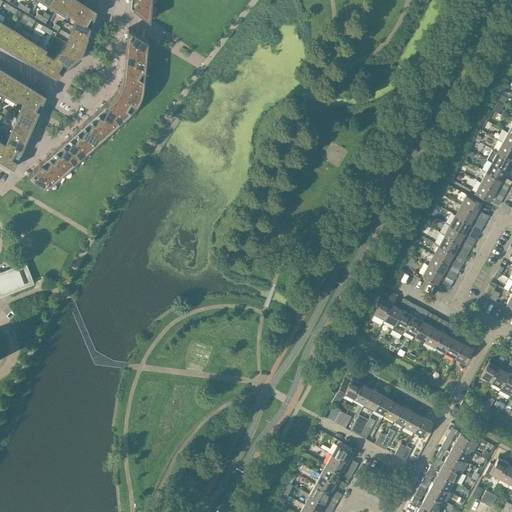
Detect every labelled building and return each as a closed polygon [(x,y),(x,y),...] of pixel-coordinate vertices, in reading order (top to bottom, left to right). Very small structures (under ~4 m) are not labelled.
[(58,10),(63,0),(51,0),(49,4),(58,10)] [(67,15),(68,12),(74,0),(63,0),(58,10),(67,15)] [(75,16),(91,25),(97,8),(82,0),(74,0),(68,12),(75,16)] [(130,0),(130,5),(150,19),(152,4),(144,0),(130,0)] [(72,25),(88,34),(91,25),(75,16),(72,25)] [(0,25),(0,43),(1,44),(12,26),(3,21),(0,25)] [(70,33),(85,42),(88,34),(72,25),(70,33)] [(1,44),(10,50),(21,31),(12,26),(1,44)] [(128,27),(127,37),(147,49),(148,39),(128,27)] [(10,50),(19,55),(30,37),(21,31),(10,50)] [(66,42),(82,51),(83,50),(83,49),(85,42),(70,33),(67,39),(67,41),(66,42)] [(19,55),(28,60),(38,42),(30,37),(19,55)] [(127,37),(126,47),(146,59),(147,49),(127,37)] [(28,60),(37,65),(45,50),(46,50),(47,47),(38,42),(28,60)] [(60,48),(76,58),(79,56),(80,54),(81,53),(82,51),(66,42),(65,44),(60,48)] [(126,47),(125,57),(145,69),(146,59),(126,47)] [(53,55),(69,65),(76,58),(60,48),(54,55),(53,55)] [(37,65),(56,77),(69,65),(53,55),(54,55),(46,50),(45,50),(37,65)] [(106,102),(126,114),(132,108),(137,102),(139,100),(140,97),(141,94),(142,91),(143,88),(144,85),(145,69),(125,57),(123,72),(122,76),(121,81),(119,85),(117,89),(115,92),(112,96),(109,99),(106,102)] [(0,66),(0,87),(9,72),(0,66)] [(0,90),(7,95),(18,77),(9,72),(0,87),(0,90)] [(16,100),(18,97),(27,82),(18,77),(7,95),(16,100)] [(23,100),(39,109),(46,93),(27,82),(18,97),(23,100)] [(20,108),(35,118),(39,109),(23,100),(20,108)] [(96,111),(116,123),(126,114),(106,102),(104,103),(96,111)] [(16,117),(32,126),(35,118),(20,108),(16,117)] [(89,117),(109,129),(116,123),(96,111),(89,117)] [(13,125),(28,134),(32,126),(16,117),(13,125)] [(82,123),(102,135),(109,129),(89,117),(82,123)] [(75,130),(95,142),(102,135),(82,123),(75,130)] [(9,133),(25,143),(28,134),(13,125),(9,133)] [(68,136),(88,148),(95,142),(75,130),(68,136)] [(511,133),(507,131),(502,141),(511,146),(511,133)] [(5,142),(21,151),(25,143),(9,133),(5,141),(5,142)] [(61,142),(81,154),(88,148),(68,136),(61,142)] [(0,158),(14,167),(21,151),(5,142),(5,141),(0,138),(0,158)] [(511,146),(502,141),(496,151),(511,159),(511,158),(511,146)] [(54,149),(74,161),(81,154),(61,142),(54,149)] [(506,169),(511,172),(511,167),(510,165),(511,162),(511,159),(496,151),(492,148),(486,158),(491,161),(506,169)] [(47,155),(67,167),(74,161),(54,149),(47,155)] [(40,161),(61,173),(67,167),(47,155),(40,161)] [(33,168),(54,180),(61,173),(40,161),(33,168)] [(485,171),(501,179),(506,169),(491,161),(485,171)] [(26,174),(46,186),(54,180),(33,168),(26,174)] [(480,181),(495,189),(501,179),(485,171),(480,181)] [(474,191),(489,200),(495,189),(480,181),(474,191)] [(460,204),(475,212),(481,202),(466,193),(460,204)] [(455,214),(470,222),(475,212),(460,204),(455,214)] [(449,224),(464,232),(470,222),(455,214),(449,224)] [(444,234),(459,242),(464,232),(449,224),(444,234)] [(438,244),(453,252),(459,242),(444,234),(438,244)] [(433,254),(448,262),(452,265),(454,261),(455,259),(451,257),(453,252),(438,244),(433,254)] [(427,264),(443,272),(448,262),(433,254),(427,264)] [(0,271),(0,296),(34,283),(26,261),(0,271)] [(422,274),(437,282),(443,272),(427,264),(422,274)] [(483,294),(489,297),(495,286),(489,283),(483,294)] [(381,324),(384,318),(392,303),(393,303),(398,294),(394,292),(392,296),(385,292),(371,318),(381,324)] [(384,318),(394,323),(402,308),(393,303),(392,303),(384,318)] [(394,323),(404,329),(412,314),(413,314),(418,305),(414,303),(409,312),(402,308),(394,323)] [(404,329),(414,334),(422,319),(423,319),(428,310),(424,308),(421,314),(417,316),(413,314),(412,314),(404,329)] [(414,334),(424,340),(432,325),(423,319),(422,319),(414,334)] [(424,340),(434,345),(442,330),(432,325),(424,340)] [(434,345),(444,351),(452,335),(453,336),(458,327),(454,325),(449,333),(442,330),(434,345)] [(444,351),(454,356),(462,341),(453,336),(452,335),(444,351)] [(454,356),(465,362),(473,347),(478,338),(474,336),(469,344),(462,341),(454,356)] [(480,375),(491,381),(499,365),(489,360),(480,375)] [(491,381),(501,386),(509,371),(511,365),(511,361),(510,360),(505,369),(499,365),(491,381)] [(509,395),(511,392),(511,389),(511,372),(509,371),(501,386),(499,389),(509,395)] [(344,392),(354,397),(362,382),(352,376),(349,381),(344,379),(336,393),(342,397),(344,392)] [(354,397),(364,403),(372,387),(362,382),(354,397)] [(364,403),(374,408),(382,393),(372,387),(364,403)] [(374,408),(384,414),(392,398),(382,393),(374,408)] [(384,414),(394,419),(402,404),(392,398),(384,414)] [(394,419),(404,424),(412,409),(402,404),(394,419)] [(327,417),(334,420),(340,409),(333,406),(327,417)] [(404,424),(414,430),(422,415),(412,409),(404,424)] [(334,420),(340,423),(345,413),(340,410),(334,420)] [(340,423),(345,426),(351,416),(345,413),(340,423)] [(414,430),(424,436),(433,420),(422,415),(414,430)] [(354,431),(360,434),(366,424),(360,421),(354,431)] [(360,434),(365,437),(371,427),(366,424),(360,434)] [(454,441),(469,449),(475,439),(451,426),(449,430),(458,435),(454,441)] [(374,442),(380,445),(386,434),(380,432),(374,442)] [(380,445),(385,448),(391,437),(386,434),(380,445)] [(449,451),(464,460),(469,449),(454,441),(449,451)] [(394,453),(400,456),(406,445),(400,442),(394,453)] [(337,443),(331,453),(346,462),(352,451),(337,443)] [(400,456),(405,459),(411,448),(406,445),(400,456)] [(443,461),(459,470),(464,460),(449,451),(443,461)] [(331,453),(326,463),(341,472),(346,462),(331,453)] [(492,473),(500,477),(508,462),(498,456),(493,464),(490,462),(483,474),(490,478),(492,473)] [(438,471),(453,480),(456,481),(462,471),(459,470),(443,461),(440,459),(438,463),(441,465),(438,471)] [(500,477),(510,482),(511,477),(511,463),(508,462),(500,477)] [(335,482),(344,487),(346,483),(340,480),(341,479),(338,477),(341,472),(326,463),(320,473),(335,482)] [(432,481),(448,490),(453,480),(438,471),(432,481)] [(315,483),(330,492),(335,482),(320,473),(315,483)] [(427,491),(442,500),(448,490),(432,481),(427,491)] [(309,493),(325,502),(330,492),(315,483),(309,493)] [(480,500),(485,503),(491,492),(486,489),(480,500)] [(422,501),(437,510),(442,500),(427,491),(422,501)] [(485,503),(491,506),(497,495),(491,492),(485,503)] [(304,503),(319,511),(325,502),(309,493),(304,503)] [(416,511),(435,511),(437,510),(422,501),(418,500),(416,503),(416,505),(419,506),(416,511)] [(500,511),(501,511),(506,511),(511,503),(506,500),(500,511)] [(299,511),(318,511),(319,511),(304,503),(299,511)]
